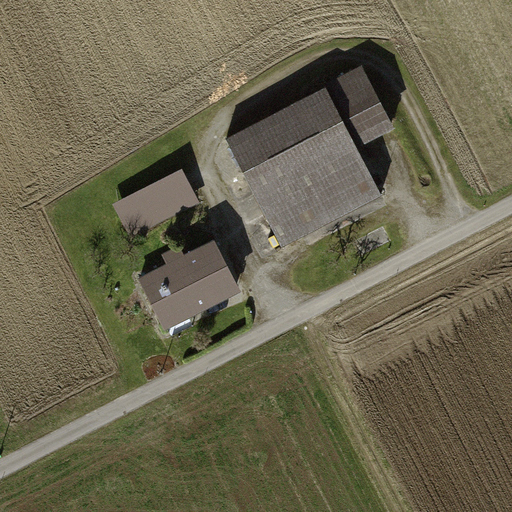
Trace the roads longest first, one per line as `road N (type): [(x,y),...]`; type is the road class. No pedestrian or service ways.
road 1 (unknown): [(299,315),(198,166),(216,120),(304,60),(343,52),(379,67),(394,82),(442,185),(475,224)]
road 2 (unclassified): [(0,470),(511,206)]
road 3 (track): [(401,511),(299,315)]
